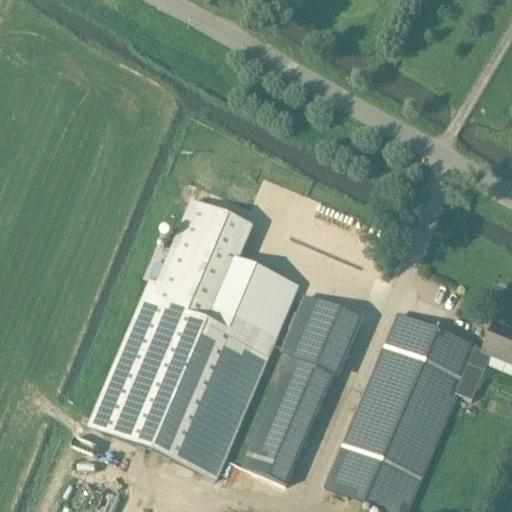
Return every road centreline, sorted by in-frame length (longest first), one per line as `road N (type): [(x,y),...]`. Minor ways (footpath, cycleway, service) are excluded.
road 1 (track): [(357,511),(321,491),(451,165),(511,52)]
road 2 (unclassified): [(511,196),(152,0)]
